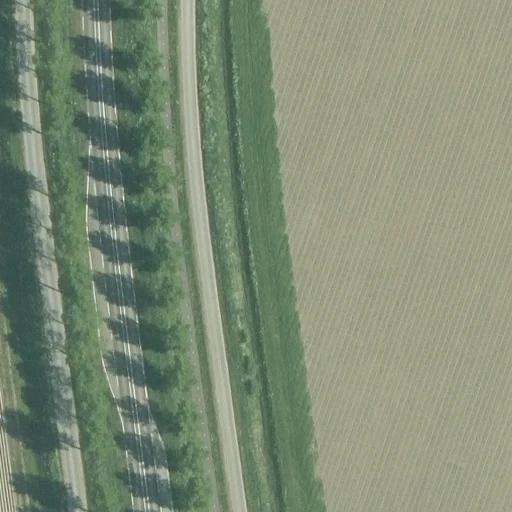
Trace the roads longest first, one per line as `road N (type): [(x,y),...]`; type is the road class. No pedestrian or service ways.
road 1 (unclassified): [(76,511),(29,135),(21,0)]
road 2 (unclassified): [(188,0),(198,257),(233,511)]
road 3 (secondary): [(146,511),(95,0)]
